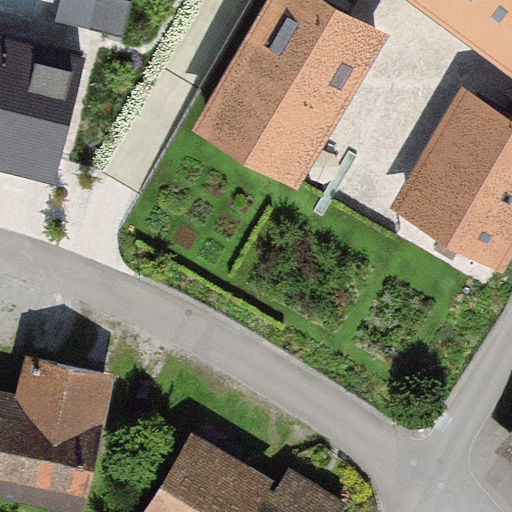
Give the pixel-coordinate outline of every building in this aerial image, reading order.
[(128,0),(97,0),(90,26),(123,35),(132,1),(128,0)] [(386,35),(324,0),(271,0),(198,129),(299,187),(386,35)] [(511,0),(413,0),(511,73),(511,0)] [(82,57),(0,36),(0,160),(52,174),(82,57)] [(511,257),(511,119),(466,93),(399,209),(505,270),(511,257)] [(122,367),(42,348),(31,397),(0,390),(0,479),(91,501),(122,367)] [(287,472),(209,425),(155,511),(346,511),(352,503),(291,465),(287,472)]
